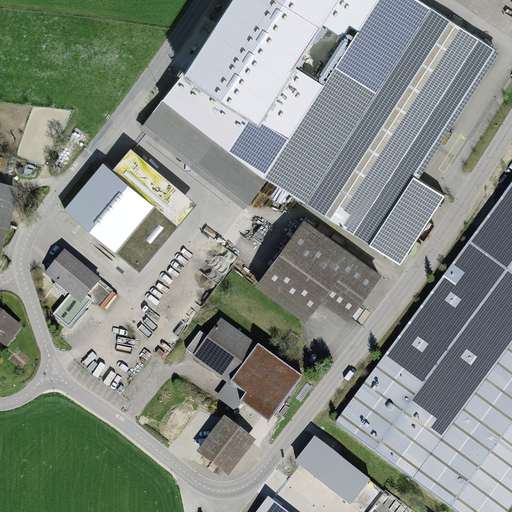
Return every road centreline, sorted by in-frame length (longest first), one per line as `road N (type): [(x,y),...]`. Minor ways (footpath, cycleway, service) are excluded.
road 1 (residential): [(511,128),(438,244),(261,473),(244,489),(223,492)]
road 2 (unclassified): [(204,0),(41,214),(21,252),(21,274)]
road 3 (unknown): [(511,47),(391,225)]
road 4 (unknown): [(171,247),(191,275),(179,313),(133,342),(83,343)]
road 5 (residential): [(179,469),(54,375)]
